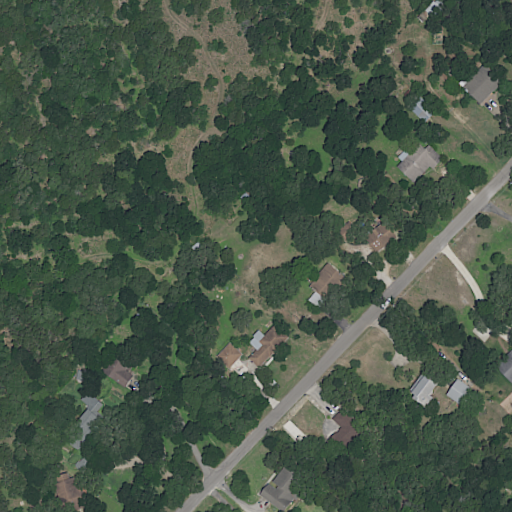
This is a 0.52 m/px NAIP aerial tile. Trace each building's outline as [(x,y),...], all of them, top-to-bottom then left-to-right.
[(497,88),(481,70),(462,87),(478,105),(497,88)] [(441,160),(428,145),(424,149),(417,142),(393,163),(413,185),(441,160)] [(364,235),(373,253),(396,240),(386,222),(364,235)] [(307,289),(318,298),(339,272),(327,263),(307,289)] [(248,343),(255,349),(247,360),(261,370),(287,336),(274,327),(266,337),(258,331),(248,343)] [(215,356),(228,369),(242,355),(229,342),(215,356)] [(125,387),(133,376),(125,371),(129,365),(121,359),(109,376),(125,387)] [(436,386),(425,376),(408,394),(423,408),(432,397),(429,394),(436,386)] [(445,395),(461,407),(473,392),(457,379),(445,395)] [(262,497),(287,509),(300,481),(276,469),(262,497)] [(65,511),(72,511),(87,505),(73,477),(54,486),(65,511)]
